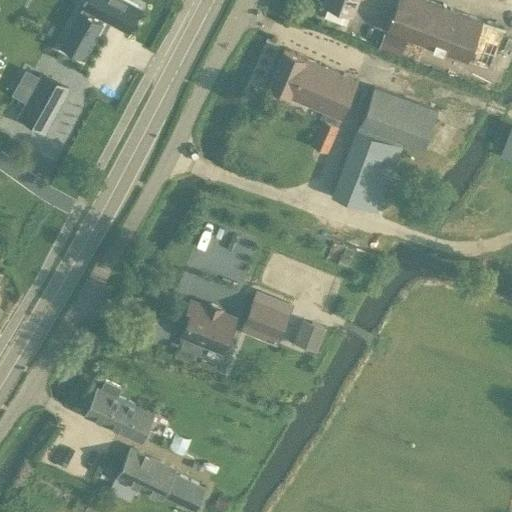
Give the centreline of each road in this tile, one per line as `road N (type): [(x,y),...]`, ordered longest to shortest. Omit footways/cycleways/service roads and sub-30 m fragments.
road 1 (unclassified): [(246,0),(171,153),(0,434)]
road 2 (tertiary): [(0,388),(216,0)]
road 3 (track): [(511,233),(495,242),(408,231),(171,153)]
